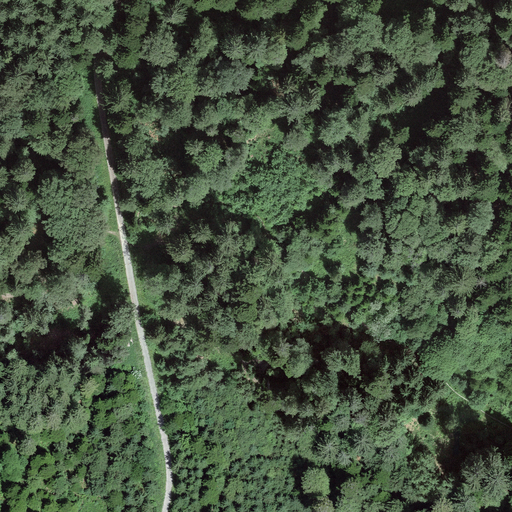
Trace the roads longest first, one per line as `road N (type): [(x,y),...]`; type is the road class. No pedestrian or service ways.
road 1 (track): [(164,511),(170,491),(161,427),(108,132),(166,0)]
road 2 (track): [(0,257),(68,230),(124,234)]
